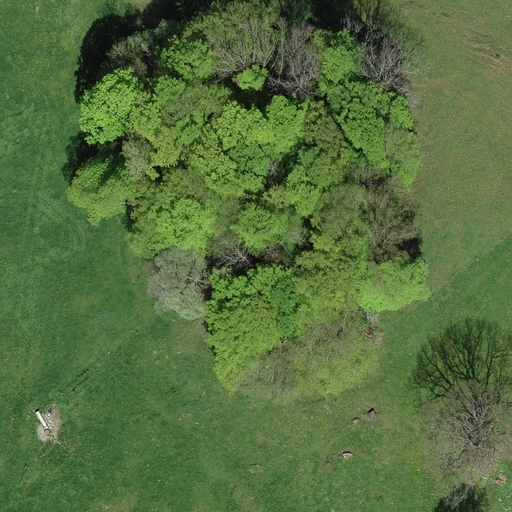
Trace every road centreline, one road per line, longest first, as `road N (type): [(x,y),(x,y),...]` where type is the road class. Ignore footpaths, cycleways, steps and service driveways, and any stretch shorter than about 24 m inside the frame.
road 1 (track): [(123,0),(265,49),(451,94),(503,124),(511,140)]
road 2 (track): [(511,289),(427,430),(429,511)]
